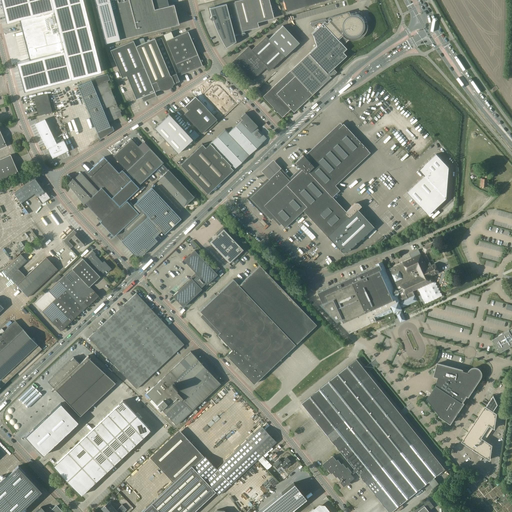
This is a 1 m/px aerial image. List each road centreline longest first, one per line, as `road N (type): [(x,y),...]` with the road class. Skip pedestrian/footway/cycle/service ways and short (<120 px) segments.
road 1 (unclassified): [(219,197),(297,271),(316,277),(468,217),(496,194)]
road 2 (unclassified): [(346,511),(136,276)]
road 3 (unclassified): [(50,178),(218,67)]
road 4 (primary): [(0,404),(136,276)]
road 5 (primary): [(511,137),(432,22)]
road 6 (primary): [(428,33),(511,143)]
road 7 (unclassified): [(136,276),(50,178)]
road 8 (unclassified): [(50,178),(0,58)]
